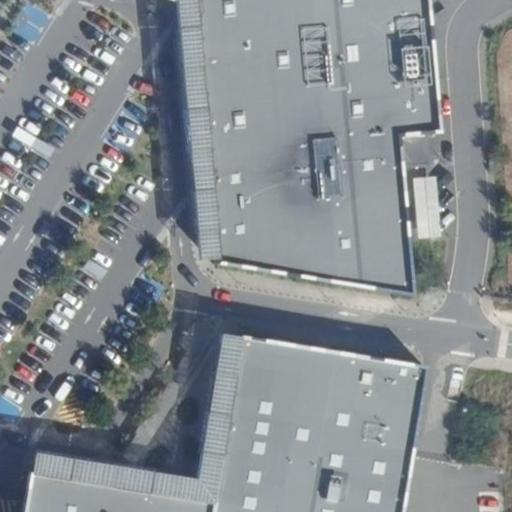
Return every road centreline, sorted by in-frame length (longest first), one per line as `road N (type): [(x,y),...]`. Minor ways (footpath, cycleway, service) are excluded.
road 1 (unclassified): [(511,345),(183,294)]
road 2 (unclassified): [(183,294),(156,36),(144,14),(118,0)]
road 3 (unclassified): [(0,435),(96,445),(176,322),(183,294)]
